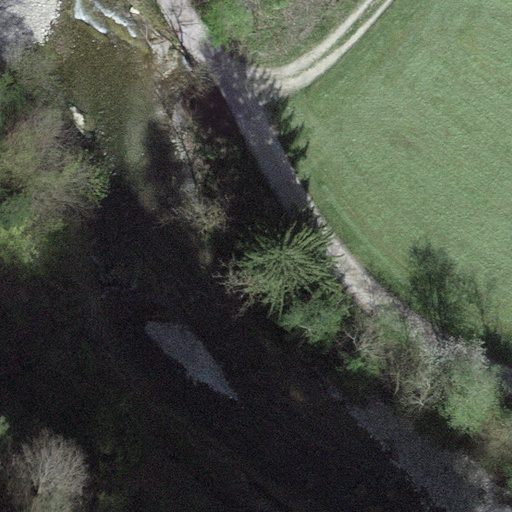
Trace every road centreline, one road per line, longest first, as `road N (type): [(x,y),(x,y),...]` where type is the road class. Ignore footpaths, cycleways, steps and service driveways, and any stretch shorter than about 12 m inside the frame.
road 1 (track): [(511,379),(426,340),(334,257),(172,0)]
road 2 (track): [(243,102),(303,72),(379,0)]
